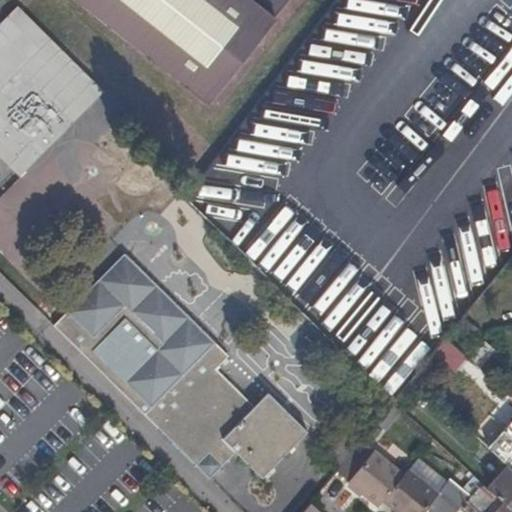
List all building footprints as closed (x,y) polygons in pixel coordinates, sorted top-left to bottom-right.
[(77,0),(209,103),(290,0),(77,0)] [(104,88),(16,4),(0,21),(0,156),(20,176),(104,88)] [(124,254),(54,325),(209,479),(235,452),(262,478),(307,432),(267,393),(254,407),(215,369),(228,356),(124,254)] [(476,324),(465,316),(443,343),(445,345),(461,342),(476,324)] [(498,353),(484,343),(466,364),(478,375),(498,353)] [(511,419),(484,449),(503,466),(511,474),(511,419)] [(385,503),(404,479),(362,439),(336,471),(380,509),(385,503)] [(511,511),(511,474),(503,466),(482,488),(504,508),(508,511),(511,511)] [(404,479),(385,503),(394,511),(460,511),(471,500),(451,481),(438,494),(412,469),(404,479)] [(310,504),(303,511),(319,511),(310,503),(310,504)]
